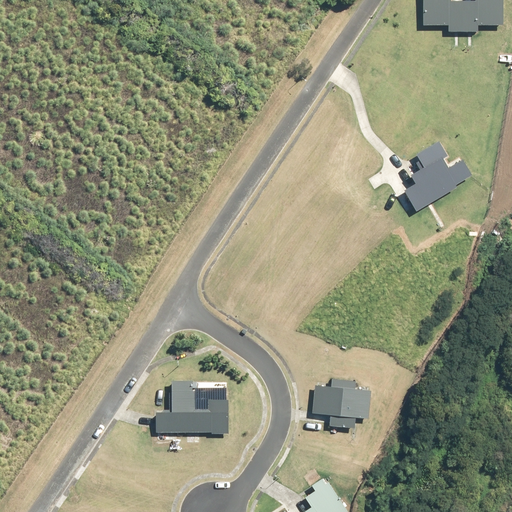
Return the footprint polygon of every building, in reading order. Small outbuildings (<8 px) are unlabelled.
[(425,0),(425,26),(504,26),(504,0),(425,0)] [(414,157),(422,170),(413,175),(416,181),(407,188),(422,211),(474,177),(458,154),(453,157),(441,138),(414,157)] [(314,413),(332,414),(331,426),(356,428),(357,417),(370,418),(373,390),(357,389),(358,380),(333,378),(333,386),(316,385),(314,413)] [(196,391),(194,391),(194,380),(174,380),(173,392),(171,392),(171,409),(165,409),(165,412),(157,412),(157,432),(212,432),(212,434),(230,434),(231,399),(210,399),(209,409),(196,409),(196,391)] [(273,511),(349,511),(351,511),(331,481),(328,483),(324,478),(314,485),(317,490),(307,497),(313,507),(305,511),(288,511),(287,510),(284,511),(273,511),(274,511),(273,511)]
